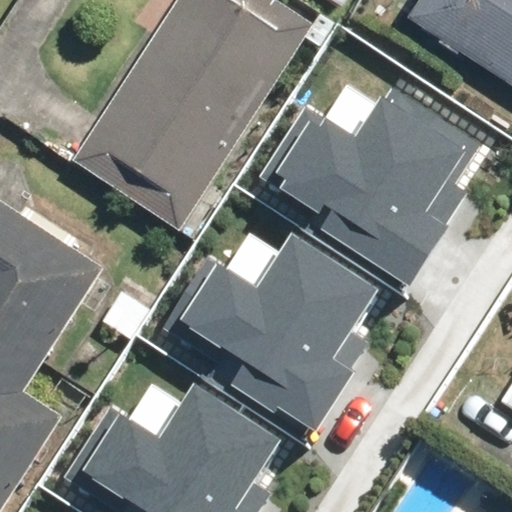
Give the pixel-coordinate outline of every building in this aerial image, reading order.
[(316,23),(278,0),(177,0),(76,163),(186,231),(316,23)] [(511,72),(511,0),(413,0),(409,8),(511,72)] [(300,127),(257,195),(416,295),(450,241),(438,234),(493,146),(394,84),(348,157),(300,127)] [(0,511),(8,511),(66,421),(29,397),(111,268),(0,198),(0,511)] [(204,276),(161,344),(319,444),(353,390),(342,383),(397,295),(298,233),(251,306),(204,276)] [(110,424),(67,492),(98,511),(259,511),(303,443),(203,381),(157,454),(110,424)]
